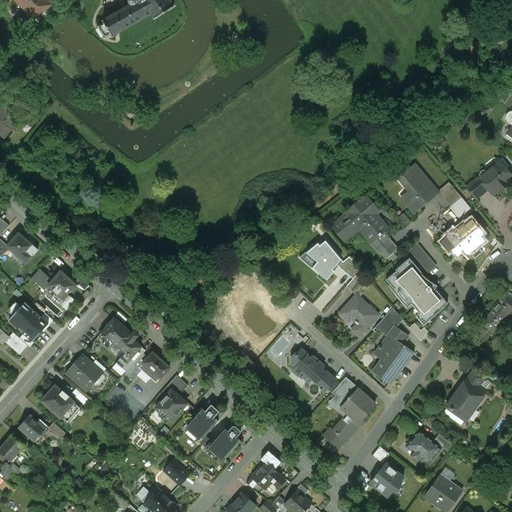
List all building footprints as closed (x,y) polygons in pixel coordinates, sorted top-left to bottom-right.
[(53,4),(49,0),(14,0),(33,19),(53,4)] [(132,5),(103,21),(104,24),(110,34),(112,36),(151,14),(154,19),(174,7),(169,0),(128,0),(128,2),(132,5)] [(104,24),(97,28),(103,38),(110,34),(104,24)] [(5,104),(0,109),(0,134),(4,138),(18,123),(10,116),(14,111),(5,104)] [(511,178),(498,162),(486,172),(485,171),(483,171),(482,171),(480,172),(479,173),(479,174),(479,176),(480,177),(478,179),(487,189),(492,195),(498,190),(499,191),(507,184),(506,183),(511,178)] [(437,193),(414,166),(400,178),(410,190),(406,192),(410,196),(403,201),(413,213),(437,193)] [(478,179),(467,188),(476,199),(487,189),(478,179)] [(448,183),(438,192),(450,207),(461,198),(448,183)] [(362,200),(346,213),(350,219),(344,224),(340,220),(332,227),(344,240),(358,228),(370,242),(375,238),(376,239),(384,232),(387,229),(372,212),(376,209),(366,198),(362,201),(362,200)] [(0,218),(0,235),(9,226),(0,218)] [(464,225),(463,223),(460,226),(457,222),(453,225),(456,229),(453,232),(452,230),(445,235),(447,237),(440,243),(448,253),(451,250),(456,256),(462,250),(467,256),(484,241),(480,236),(483,233),(471,219),(464,225)] [(334,249),(318,230),(307,240),(313,248),(306,254),(310,259),(308,261),(314,269),(312,270),(323,284),(335,274),(330,267),(337,261),(340,258),(338,255),(333,250),(334,249)] [(384,232),(376,239),(375,238),(370,242),(385,260),(398,249),(384,232)] [(37,250),(18,233),(6,247),(25,264),(37,250)] [(360,271),(344,251),(338,255),(340,258),(337,261),(352,280),(360,271)] [(447,278),(438,285),(423,274),(410,259),(397,269),(398,271),(388,280),(392,285),(390,286),(407,307),(412,303),(421,314),(418,316),(425,325),(444,310),(442,308),(448,304),(446,302),(458,292),(447,278)] [(51,280),(39,269),(31,279),(44,291),(48,287),(47,286),(52,281),(51,280)] [(61,271),(58,275),(57,274),(51,280),(52,281),(47,286),(48,287),(55,293),(52,297),(59,303),(76,285),(74,283),(73,281),(72,280),(70,280),(67,277),(66,275),(65,274),(63,273),(61,271)] [(371,284),(360,271),(352,280),(346,287),(356,296),(356,295),(359,298),(371,284)] [(261,286),(252,278),(252,277),(236,294),(245,303),(240,309),(244,313),(243,314),(246,317),(242,322),(261,339),(277,322),(262,308),(273,296),(261,285),(261,286)] [(511,300),(504,294),(482,324),(494,333),(509,312),(511,314),(511,300)] [(359,298),(356,295),(356,296),(339,314),(348,322),(351,319),(355,323),(355,327),(351,331),(358,337),(378,316),(359,298)] [(50,324),(24,302),(7,321),(32,344),(50,324)] [(402,320),(392,309),(381,321),(389,327),(391,325),(396,328),(402,320)] [(114,318),(99,336),(105,341),(107,343),(110,340),(114,343),(119,348),(132,334),(114,318)] [(428,331),(419,320),(409,328),(418,340),(428,331)] [(390,332),(383,341),(385,342),(375,355),(381,360),(373,371),(380,376),(379,377),(390,384),(412,353),(405,347),(404,346),(403,346),(402,345),(408,337),(396,328),(391,325),(389,327),(387,330),(390,332)] [(9,337),(0,329),(0,342),(2,340),(4,342),(9,337)] [(138,335),(134,331),(132,334),(119,348),(125,353),(121,357),(131,366),(137,360),(133,356),(141,347),(134,340),(138,335)] [(15,335),(13,333),(9,337),(4,342),(19,356),(28,346),(15,335)] [(107,343),(105,341),(102,345),(108,350),(114,343),(110,340),(107,343)] [(141,347),(133,356),(137,360),(143,353),(145,350),(141,347)] [(311,357),(310,357),(301,349),(295,355),(294,354),(290,359),(290,364),(295,369),(297,368),(304,375),(302,377),(307,382),(310,382),(323,367),(323,366),(313,357),(311,357)] [(126,372),(124,374),(132,381),(142,370),(139,368),(143,364),(143,363),(148,358),(143,353),(137,360),(131,366),(126,372)] [(170,368),(153,353),(148,358),(143,363),(143,364),(160,379),(170,368)] [(92,365),(82,356),(66,373),(87,391),(102,374),(92,365)] [(131,366),(121,357),(116,363),(126,372),(131,366)] [(106,369),(95,360),(92,365),(102,374),(106,369)] [(160,379),(143,364),(139,368),(142,370),(156,383),(160,379)] [(485,378),(474,370),(468,379),(479,387),(485,378)] [(335,380),(326,371),(315,383),(318,386),(320,386),(326,390),(335,380)] [(164,389),(161,393),(165,397),(171,390),(178,396),(188,386),(176,375),(164,389)] [(479,387),(468,379),(463,385),(481,397),(485,391),(479,387)] [(350,387),(342,381),(332,392),(337,396),(330,404),(339,411),(343,406),(350,412),(360,421),(375,405),(357,389),(356,390),(352,385),(350,387)] [(463,385),(463,384),(447,405),(448,406),(465,419),(466,419),(481,398),(481,397),(463,385)] [(159,385),(150,394),(156,399),(161,393),(164,389),(159,385)] [(60,391),(55,386),(41,402),(60,418),(64,413),(73,403),(69,399),(70,398),(61,390),(60,391)] [(88,400),(75,389),(71,394),(83,405),(84,404),(82,403),(86,398),(87,400),(88,400)] [(165,397),(155,408),(171,422),(187,404),(178,396),(171,390),(165,397)] [(73,403),(64,413),(71,419),(80,409),(73,403)] [(201,407),(183,428),(199,442),(218,421),(214,417),(219,412),(211,405),(206,411),(201,407)] [(465,419),(448,406),(443,412),(460,425),(465,419)] [(350,412),(333,431),(331,429),(324,437),(337,448),(360,421),(350,412)] [(71,419),(64,413),(60,418),(67,424),(71,419)] [(37,422),(29,415),(18,428),(34,442),(45,429),(47,426),(39,419),(37,422)] [(502,418),(492,432),(500,437),(510,423),(502,418)] [(66,434),(53,423),(49,428),(61,439),(66,434)] [(224,427),(205,448),(222,463),(241,442),(236,438),(240,433),(240,431),(235,426),(232,427),(229,431),(224,427)] [(432,442),(418,431),(406,446),(413,452),(410,455),(418,461),(421,458),(428,464),(440,448),(432,442)] [(439,434),(432,442),(440,448),(441,447),(447,452),(452,445),(439,434)] [(11,436),(0,448),(0,453),(10,462),(16,455),(24,446),(11,436)] [(265,463),(274,471),(281,463),(269,451),(261,460),(265,463)] [(16,455),(10,462),(12,464),(18,457),(16,455)] [(189,475),(173,460),(163,471),(179,485),(189,475)] [(15,471),(5,463),(1,468),(11,476),(15,471)] [(205,474),(193,463),(188,469),(200,480),(205,474)] [(265,463),(251,478),(263,488),(264,489),(271,482),(278,475),(274,471),(265,463)] [(386,466),(374,481),(392,496),(404,481),(386,466)] [(11,476),(1,468),(0,469),(0,475),(2,477),(0,478),(5,482),(11,476)] [(278,475),(271,482),(277,489),(284,481),(278,475)] [(446,511),(461,490),(440,475),(427,495),(436,501),(434,504),(444,511),(446,511)] [(263,488),(251,478),(246,483),(258,494),(263,488)] [(172,511),(177,507),(158,490),(145,504),(154,511),(172,511)] [(304,511),(311,505),(296,491),(284,504),(292,511),(304,511)] [(129,505),(116,493),(112,498),(110,500),(119,508),(123,511),(129,505)] [(242,493),(226,511),(250,511),(256,506),(242,493)] [(279,496),(271,505),(276,510),(284,501),(279,496)] [(271,505),(266,501),(259,509),(262,511),(276,511),(277,511),(276,510),(271,505)]
